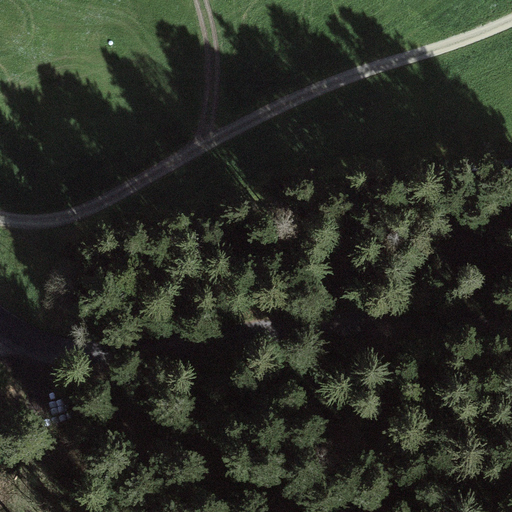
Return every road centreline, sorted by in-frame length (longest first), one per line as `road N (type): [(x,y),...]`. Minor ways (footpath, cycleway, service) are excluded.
road 1 (track): [(511,19),(321,87),(67,217),(0,217)]
road 2 (unclassified): [(511,329),(338,323),(81,355),(44,347),(0,322)]
road 3 (track): [(201,0),(215,54),(209,142)]
